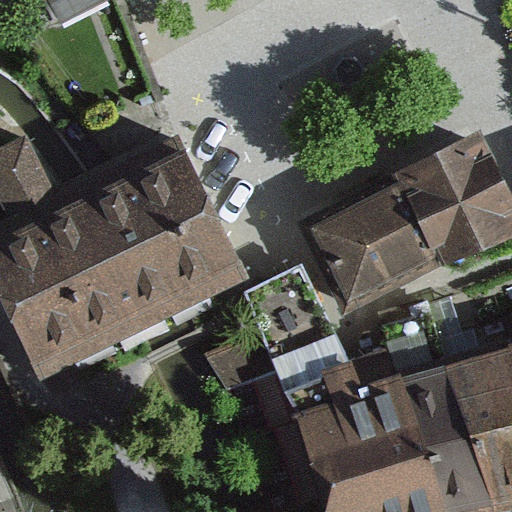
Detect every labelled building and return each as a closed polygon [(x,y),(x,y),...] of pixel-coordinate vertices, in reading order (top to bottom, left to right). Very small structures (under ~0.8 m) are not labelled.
[(51,0),(65,27),(118,0),(117,0),(51,0)] [(0,220),(12,242),(0,248),(0,292),(43,376),(149,321),(232,278),(169,156),(90,197),(59,213),(25,147),(0,160),(0,220)] [(399,193),(438,275),(511,246),(511,213),(485,158),(399,193)] [(399,193),(303,237),(342,320),(438,275),(399,193)] [(436,511),(444,511),(402,368),(347,383),(298,270),(245,290),(261,328),(198,352),(213,397),(280,371),(333,511),(436,511)] [(511,338),(468,351),(497,503),(511,500),(511,338)] [(497,503),(468,351),(402,368),(444,511),(497,503)]
